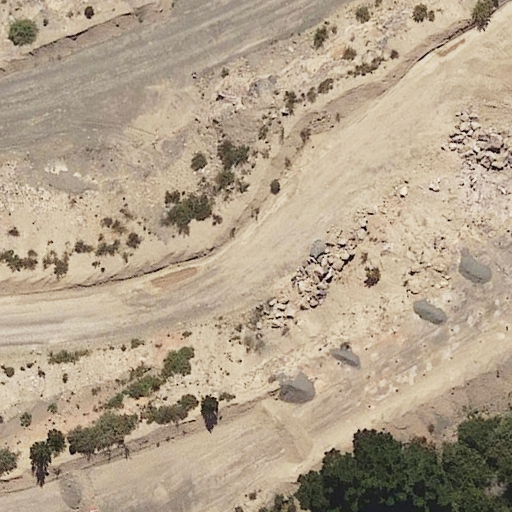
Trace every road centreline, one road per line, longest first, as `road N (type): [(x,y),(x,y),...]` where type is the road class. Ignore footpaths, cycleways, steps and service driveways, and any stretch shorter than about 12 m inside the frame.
road 1 (track): [(511,24),(391,114),(217,277),(88,313),(0,322)]
road 2 (track): [(285,0),(222,34),(86,79),(0,97)]
road 3 (track): [(98,511),(259,445)]
